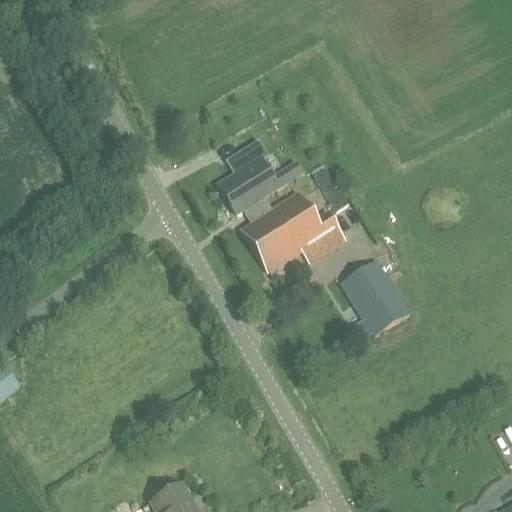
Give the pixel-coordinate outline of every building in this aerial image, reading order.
[(233,179),(217,189),(236,218),(243,213),(244,215),(247,220),(252,227),(240,233),(268,277),(302,255),(338,233),(327,215),(313,223),(297,198),(270,214),(262,201),(277,191),(271,180),(261,165),(267,162),(258,146),(239,158),(247,170),(233,179)] [(295,164),(283,171),(290,183),(303,175),(295,164)] [(327,176),(315,184),(337,219),(349,212),(327,176)] [(373,340),(409,318),(376,265),(340,288),(373,340)] [(0,405),(20,390),(9,376),(0,382),(0,405)] [(195,511),(181,488),(150,506),(153,511),(195,511)]
